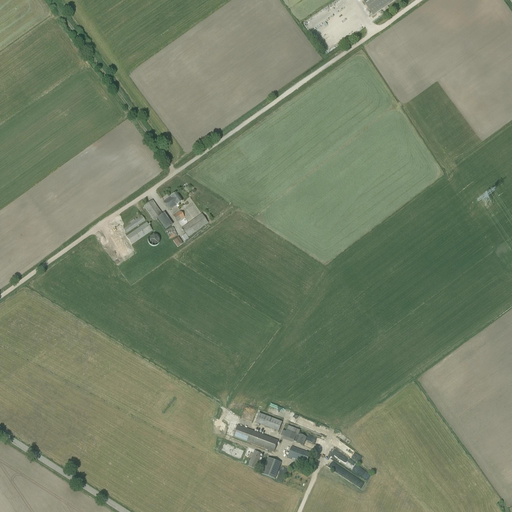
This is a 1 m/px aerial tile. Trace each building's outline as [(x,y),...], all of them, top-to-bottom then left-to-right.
[(362,0),(372,15),(393,0),(362,0)] [(345,37),(357,29),(354,25),(343,33),(345,37)] [(330,40),(332,45),(345,39),(343,34),(330,40)] [(182,201),(176,193),(163,202),(169,211),(182,201)] [(162,215),(152,201),(144,207),(153,220),(156,218),(165,231),(172,226),(164,213),(162,215)] [(184,217),(180,211),(173,216),(177,222),(184,217)] [(208,223),(201,214),(181,229),(185,234),(182,237),(185,241),(188,238),(208,223)] [(145,221),(142,216),(137,219),(136,218),(130,222),(131,224),(123,229),(126,233),(145,221)] [(152,231),(146,223),(126,237),(131,245),(152,231)] [(177,236),(173,227),(166,231),(170,239),(177,236)] [(147,245),(158,246),(158,235),(147,235),(147,245)] [(183,244),(178,237),(173,241),(177,248),(183,244)] [(282,422),(259,413),(255,423),(278,432),(282,422)] [(233,437),(274,453),(278,441),(237,425),(233,437)] [(300,430),(288,426),(282,439),(293,443),(293,442),(303,445),(307,437),(299,434),(299,435),(298,435),(300,430)] [(304,447),(316,450),(317,445),(305,442),(304,447)] [(291,447),(288,457),(307,464),(310,454),(291,447)] [(261,454),(254,451),(248,466),(255,469),(261,454)] [(335,460),(349,467),(352,461),(338,454),(335,460)] [(281,463),(268,458),(262,474),(275,479),(281,463)]
